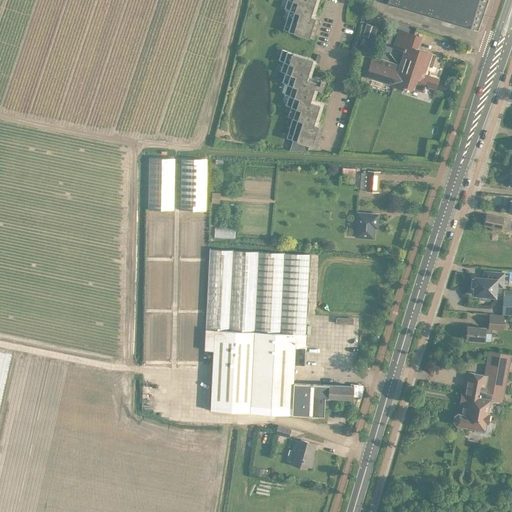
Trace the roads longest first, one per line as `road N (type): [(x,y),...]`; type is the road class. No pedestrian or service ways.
road 1 (track): [(0,343),(172,371),(191,417),(275,419),(372,444)]
road 2 (primary): [(352,511),(470,133)]
road 3 (primary): [(509,0),(470,133)]
